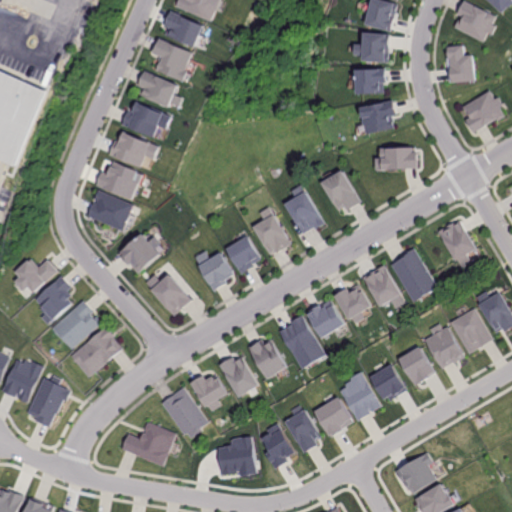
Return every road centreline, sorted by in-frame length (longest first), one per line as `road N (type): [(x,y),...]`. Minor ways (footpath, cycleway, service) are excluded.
road 1 (residential): [(0,442),(113,484),(264,505),(312,491),(511,370)]
road 2 (residential): [(69,470),(86,432),(170,357),(511,153)]
road 3 (residential): [(147,0),(65,209),(74,242),(170,357)]
road 4 (residential): [(511,254),(426,99),(421,45),(436,0)]
